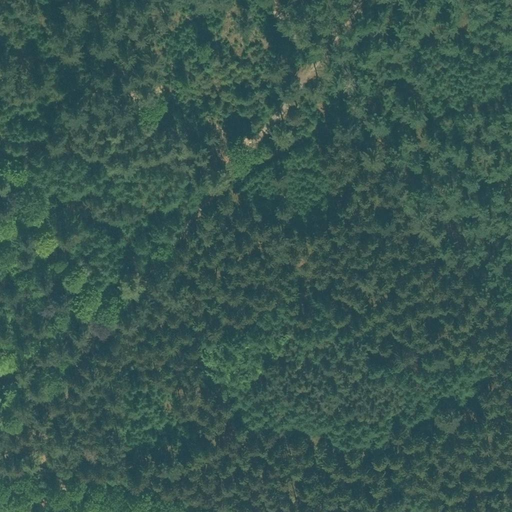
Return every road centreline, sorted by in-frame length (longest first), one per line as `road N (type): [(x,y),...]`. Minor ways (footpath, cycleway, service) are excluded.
road 1 (track): [(323,54),(160,254),(0,432)]
road 2 (track): [(0,470),(71,472),(250,511)]
